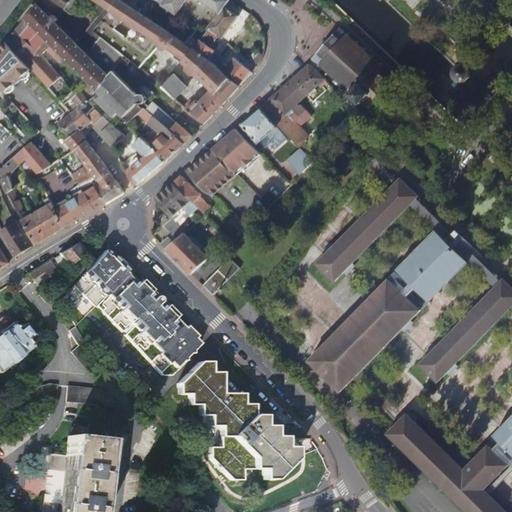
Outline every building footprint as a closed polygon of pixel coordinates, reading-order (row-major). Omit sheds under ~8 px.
[(92,0),(106,9),(119,0),(118,0),(38,0),(33,6),(29,11),(23,19),(24,20),(62,57),(74,70),(86,82),(88,84),(112,107),(102,115),(105,118),(112,126),(122,118),(127,123),(143,109),(138,105),(142,105),(145,103),(146,101),(145,97),(140,93),(138,95),(113,71),(120,62),(125,66),(130,61),(104,39),(93,31),(89,28),(76,44),(56,23),(66,13),(69,15),(72,15),(73,14),(83,3),(84,1),(84,0),(92,0)] [(93,31),(119,0),(106,9),(89,28),(93,31)] [(130,61),(138,67),(145,57),(147,59),(158,43),(184,60),(183,62),(194,74),(196,76),(209,61),(207,60),(204,57),(186,45),(155,25),(143,17),(119,0),(93,31),(104,39),(130,61)] [(118,0),(119,0),(143,17),(146,13),(143,11),(144,10),(129,0),(118,0)] [(167,0),(163,6),(166,8),(176,14),(186,0),(195,0),(218,16),(225,7),(229,1),(227,0),(167,0)] [(218,16),(204,34),(199,41),(214,52),(217,46),(214,44),(218,37),(222,40),(238,17),(225,7),(218,16)] [(6,42),(31,71),(46,87),(59,76),(41,55),(45,50),(57,63),(62,57),(24,20),(20,25),(10,36),(6,42)] [(356,120),(368,108),(368,109),(376,101),(377,102),(379,101),(377,99),(386,91),(387,92),(389,90),(387,89),(389,87),(387,86),(395,78),(382,67),(384,64),(382,62),(381,64),(374,58),(375,56),(373,54),(372,56),(366,51),(367,49),(366,48),(364,49),(358,44),(359,42),(357,41),(356,42),(350,37),(351,35),(349,34),(348,35),(341,29),(327,45),(315,57),(313,60),(318,65),(317,67),(319,69),(321,67),(328,73),(326,75),(328,77),(330,75),(336,81),(334,82),(336,84),(338,82),(344,87),(342,89),(344,91),(345,90),(350,93),(347,96),(351,100),(348,104),(344,108),(356,120)] [(186,45),(204,57),(207,60),(215,53),(214,52),(199,41),(197,43),(190,39),(186,45)] [(0,90),(4,95),(12,87),(14,86),(31,71),(6,42),(0,48),(0,90)] [(249,47),(241,57),(255,69),(262,57),(249,47)] [(57,63),(59,67),(68,76),(74,70),(62,57),(57,63)] [(225,75),(229,78),(239,87),(249,76),(252,73),(234,59),(231,63),(229,61),(225,66),(221,63),(217,68),(225,75)] [(196,76),(211,91),(214,94),(229,78),(225,75),(217,68),(209,61),(196,76)] [(462,82),(464,82),(466,82),(468,80),(469,78),(470,76),(471,74),(471,71),(470,69),(468,67),(467,66),(464,65),(462,65),(459,65),(457,66),(455,68),(454,72),(454,75),(454,77),(456,79),(459,81),(462,82)] [(283,90),(271,100),(296,125),(302,119),(301,118),(306,113),(301,107),(300,108),(299,106),(326,81),(310,67),(304,72),(290,84),(283,90)] [(171,77),(162,87),(161,89),(174,100),(186,88),(183,85),(173,75),(171,77)] [(229,78),(214,94),(211,91),(199,104),(212,117),(215,114),(219,111),(218,110),(232,95),(239,87),(229,78)] [(77,106),(69,113),(71,115),(83,129),(90,124),(90,123),(91,122),(94,126),(105,118),(102,115),(112,107),(88,84),(84,88),(82,89),(88,95),(85,97),(81,94),(74,100),(77,106)] [(184,109),(190,114),(204,125),(207,123),(212,117),(199,104),(195,100),(190,106),(188,104),(184,109)] [(262,108),(290,138),(299,129),(296,125),(271,100),(268,103),(262,108)] [(149,114),(154,118),(169,131),(176,123),(156,106),(149,114)] [(242,126),(259,145),(279,128),(262,108),(242,126)] [(58,125),(70,138),(80,131),(83,129),(71,115),(58,125)] [(97,133),(99,135),(112,126),(105,118),(94,126),(94,129),(97,133)] [(161,136),(150,146),(165,161),(174,153),(179,148),(184,144),(169,131),(154,118),(148,124),(161,136)] [(169,131),(184,144),(192,137),(176,123),(169,131)] [(99,135),(112,148),(117,142),(122,137),(112,126),(99,135)] [(290,138),(314,163),(329,148),(322,142),(315,149),(319,153),(317,156),(305,143),(309,139),(299,129),(290,138)] [(13,137),(22,145),(27,140),(19,131),(16,134),(13,137)] [(65,142),(74,152),(75,151),(86,142),(80,135),(82,134),(80,131),(70,138),(65,142)] [(214,148),(212,150),(235,173),(242,167),(244,169),(253,162),(251,159),(258,153),(236,131),(230,135),(226,140),(225,139),(221,143),(218,145),(214,148)] [(165,161),(150,146),(142,138),(135,145),(146,156),(136,164),(134,162),(129,165),(129,167),(123,171),(133,187),(136,184),(153,170),(165,161)] [(14,157),(18,164),(18,163),(25,159),(38,174),(48,168),(68,193),(75,188),(78,192),(82,190),(79,186),(71,176),(59,161),(51,166),(30,142),(24,147),(14,157)] [(75,151),(82,160),(81,162),(83,164),(84,162),(88,167),(94,176),(98,181),(110,172),(104,164),(86,142),(75,151)] [(187,171),(207,193),(213,196),(223,187),(236,175),(235,173),(212,150),(209,153),(203,158),(194,166),(191,168),(187,171)] [(0,171),(0,175),(9,196),(20,216),(23,214),(21,210),(22,210),(14,191),(10,176),(18,164),(14,157),(0,171)] [(82,169),(71,176),(79,186),(94,176),(88,167),(83,170),(82,169)] [(24,173),(28,180),(34,177),(35,176),(31,169),(24,173)] [(98,181),(99,183),(93,187),(94,187),(104,204),(113,199),(125,192),(117,181),(116,182),(110,172),(98,181)] [(18,177),(22,184),(28,180),(24,173),(18,177)] [(174,183),(193,202),(193,203),(199,209),(205,215),(212,209),(200,197),(201,196),(182,176),(179,179),(174,183)] [(318,264),(337,282),(419,197),(400,178),(318,264)] [(269,217),(280,228),(317,191),(306,181),(269,217)] [(165,191),(156,198),(173,218),(182,210),(190,218),(193,216),(199,209),(193,203),(193,202),(174,183),(165,191)] [(74,200),(56,212),(65,228),(70,225),(99,208),(104,204),(94,187),(82,196),(80,193),(73,198),(74,200)] [(23,221),(36,245),(51,236),(65,228),(56,212),(50,201),(48,199),(45,201),(48,206),(23,221)] [(1,232),(17,257),(24,253),(32,248),(23,232),(8,212),(2,220),(7,227),(1,231),(1,232)] [(229,222),(239,233),(246,227),(235,216),(229,222)] [(309,361),(341,392),(470,264),(438,230),(309,361)] [(211,258),(184,231),(166,249),(177,260),(191,275),(211,258)] [(59,255),(70,268),(82,255),(74,246),(59,255)] [(0,269),(9,264),(8,263),(0,249),(0,269)] [(105,251),(74,286),(94,308),(96,307),(126,277),(128,275),(105,251)] [(230,259),(204,285),(214,295),(240,268),(230,259)] [(30,271),(36,283),(57,273),(51,260),(30,271)] [(96,307),(122,333),(130,325),(133,328),(125,336),(162,377),(171,377),(180,369),(181,370),(188,363),(185,359),(180,354),(194,339),(174,319),(154,299),(150,303),(145,299),(146,297),(146,292),(138,284),(136,287),(126,277),(96,307)] [(420,364),(439,382),(511,307),(511,286),(504,279),(420,364)] [(146,297),(145,299),(150,303),(154,299),(146,292),(146,297)] [(0,371),(30,347),(26,341),(32,336),(22,325),(16,330),(11,324),(0,333),(0,371)] [(194,339),(180,354),(185,359),(199,345),(194,339)] [(83,344),(71,354),(90,376),(102,366),(83,344)] [(199,365),(178,385),(178,389),(183,389),(182,396),(189,396),(189,400),(193,400),(193,407),(199,407),(199,411),(203,411),(203,417),(209,417),(209,421),(214,421),(213,428),(219,428),(219,432),(224,432),(223,446),(219,446),(219,449),(213,449),(213,457),(209,457),(209,460),(231,482),(235,482),(235,478),(241,478),(241,471),(245,471),(245,467),(257,467),(258,471),(262,471),(262,478),(269,478),(269,482),(272,482),(294,460),(294,457),(290,456),(290,450),(283,449),(284,446),(279,446),(279,439),(273,439),(273,435),(269,435),(269,428),(262,428),(262,424),(258,424),(258,418),(252,418),(252,414),(248,414),(248,407),(241,407),(241,403),(237,403),(237,396),(230,396),(225,401),(215,391),(221,386),(220,381),(216,381),(216,374),(209,374),(209,370),(205,370),(205,364),(199,365)] [(0,442),(5,439),(2,433),(48,401),(55,401),(57,386),(50,386),(40,387),(0,415),(0,442)] [(225,401),(230,396),(221,386),(215,391),(225,401)] [(67,387),(66,402),(97,405),(114,427),(114,435),(129,436),(130,428),(127,417),(107,394),(98,390),(67,387)] [(407,412),(387,433),(468,511),(509,511),(485,489),(509,464),(489,444),(465,469),(407,412)] [(511,420),(495,438),(511,454),(511,420)] [(109,511),(114,463),(102,461),(104,441),(87,440),(88,427),(74,426),(72,438),(67,437),(64,457),(67,458),(61,511),(109,511)] [(186,468),(154,493),(169,511),(200,486),(186,468)]
